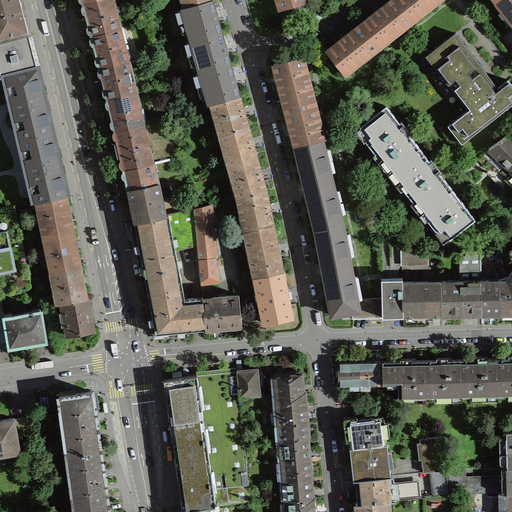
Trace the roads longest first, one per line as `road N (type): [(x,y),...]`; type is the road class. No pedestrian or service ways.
road 1 (primary): [(44,0),(130,358)]
road 2 (residential): [(316,341),(248,50)]
road 3 (residential): [(511,334),(316,341)]
road 4 (residential): [(316,341),(130,358)]
road 5 (residential): [(335,511),(316,341)]
road 6 (primary): [(148,490),(130,358)]
road 7 (residential): [(130,358),(0,379)]
road 8 (residential): [(359,0),(324,27),(248,50)]
